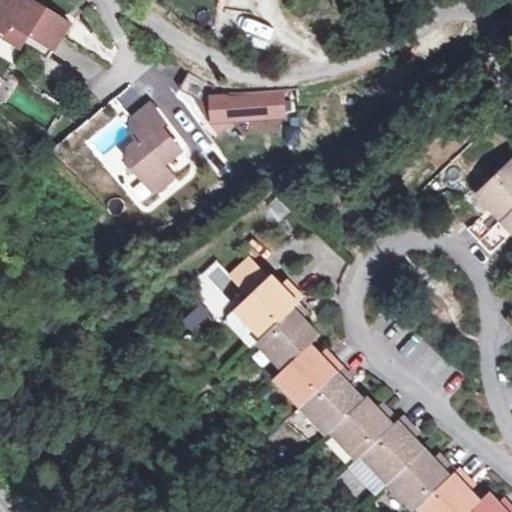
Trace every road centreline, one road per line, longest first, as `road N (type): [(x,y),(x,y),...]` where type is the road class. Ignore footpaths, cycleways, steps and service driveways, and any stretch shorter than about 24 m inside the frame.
road 1 (residential): [(109,0),(230,72),(325,76),(442,19),(482,16),(511,60)]
road 2 (residential): [(511,453),(484,363),(485,297),(476,270),(458,253),(434,240),(401,238),(374,250),(354,272),(349,326),(369,363)]
road 3 (unknown): [(84,0),(112,48),(190,143)]
road 4 (residential): [(369,363),(511,468)]
